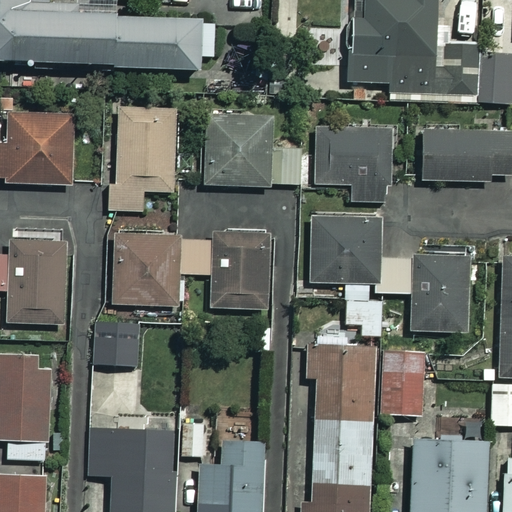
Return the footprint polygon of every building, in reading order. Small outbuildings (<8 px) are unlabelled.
[(210,58),(212,23),(26,14),(27,0),(0,0),(0,63),(192,72),(193,57),(210,58)] [(468,95),(470,70),(458,69),(458,61),(441,60),(442,46),(428,45),(430,0),(348,0),(343,88),(468,95)] [(511,57),(480,57),(479,104),(511,104),(511,57)] [(175,110),(115,108),(111,184),(106,184),(105,211),(142,212),(143,192),(172,193),(175,110)] [(69,115),(4,113),(3,146),(0,146),(0,184),(67,186),(69,115)] [(266,117),(198,118),(198,187),(300,186),(299,150),(266,151),(266,117)] [(385,128),(311,128),(311,185),(348,185),(348,203),(385,203),(385,128)] [(506,133),(417,134),(417,183),(506,182),(506,133)] [(372,284),(372,257),(371,219),(306,220),(306,285),(342,284),(342,325),(358,325),(358,337),(378,337),(377,303),(366,303),(366,284),(372,284)] [(175,238),(174,275),(207,276),(206,309),(264,311),(267,233),(218,231),(217,240),(175,238)] [(174,275),(175,238),(109,235),(106,305),(172,308),(174,275)] [(0,252),(0,291),(3,292),(3,325),(59,326),(61,242),(4,240),(4,253),(0,252)] [(372,257),(372,284),(372,292),(411,292),(411,333),(464,333),(464,256),(372,257)] [(511,261),(497,261),(496,379),(511,379),(511,261)] [(134,324),(92,322),(90,366),(132,368),(134,324)] [(369,511),(374,416),(376,348),(347,347),(347,338),(304,336),(302,379),(311,380),(307,487),(297,487),(295,511),(369,511)] [(376,348),(374,416),(417,417),(420,350),(376,348)] [(44,361),(0,359),(0,441),(4,441),(4,459),(41,461),(44,361)] [(511,383),(488,384),(488,427),(511,426),(511,383)] [(208,427),(180,425),(179,457),(207,458),(208,427)] [(167,511),(168,432),(87,432),(87,477),(105,477),(105,511),(167,511)] [(480,511),(483,443),(408,440),(405,511),(480,511)] [(193,507),(192,511),(253,511),(257,446),(217,444),(216,469),(195,468),(193,507)] [(511,511),(511,459),(500,459),(498,511),(511,511)] [(193,507),(195,468),(174,467),(172,506),(193,507)] [(38,511),(39,477),(0,475),(0,511),(38,511)]
